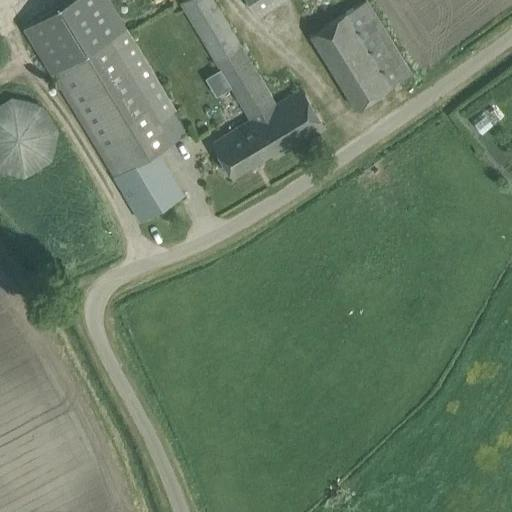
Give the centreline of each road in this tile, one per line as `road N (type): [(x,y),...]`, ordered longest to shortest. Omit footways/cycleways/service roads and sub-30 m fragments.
road 1 (unclassified): [(178,511),(102,330),(107,285),(281,204),(511,35)]
road 2 (track): [(0,76),(11,68),(29,73),(94,160),(149,265)]
